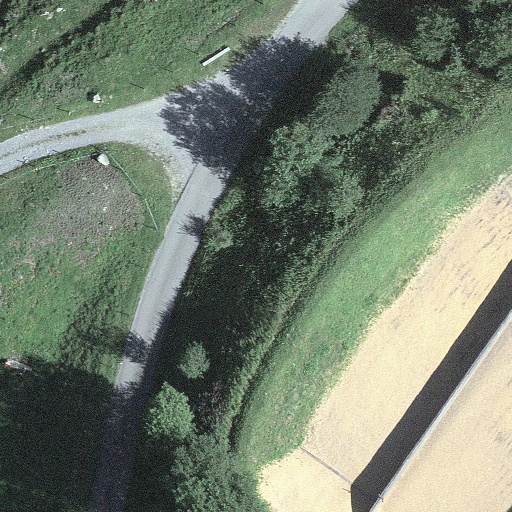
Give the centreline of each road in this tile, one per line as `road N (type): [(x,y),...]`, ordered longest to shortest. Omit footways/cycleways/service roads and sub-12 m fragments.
road 1 (unclassified): [(331,0),(231,131),(189,215),(129,405),(113,511)]
road 2 (track): [(0,157),(111,128),(231,131)]
